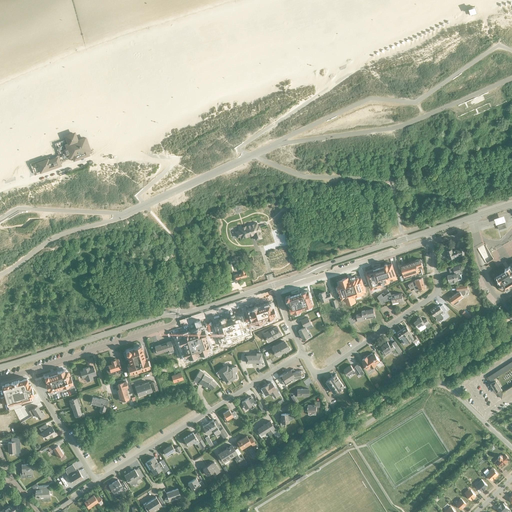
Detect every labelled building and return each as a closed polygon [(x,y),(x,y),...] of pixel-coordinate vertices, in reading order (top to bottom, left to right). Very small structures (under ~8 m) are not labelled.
[(71,143),(66,145),(67,147),(70,156),(70,157),(73,156),(74,160),(75,159),(88,155),(87,154),(86,151),(89,150),(87,146),(86,143),(85,138),(77,141),(71,143)] [(47,160),(38,163),(41,171),(59,165),(57,158),(48,161),(47,160)] [(503,217),(494,220),(496,226),(505,223),(503,217)] [(239,231),(235,232),(236,238),(240,236),(241,238),(253,234),(255,239),(261,237),(256,223),(238,229),(239,231)] [(461,256),(464,255),(464,249),(460,249),(460,251),(457,251),(457,250),(452,251),(452,249),(446,251),(449,260),(454,259),(453,257),(458,256),(458,257),(461,256)] [(422,267),(420,259),(401,266),(404,277),(415,273),(416,276),(422,274),(421,270),(420,270),(420,267),(422,267)] [(371,276),(368,277),(372,288),(382,285),(381,284),(382,284),(384,283),(384,281),(385,281),(386,283),(389,281),(389,280),(396,278),(391,264),(388,265),(387,265),(387,266),(388,268),(384,269),(380,270),(379,268),(374,269),(375,270),(372,270),(373,272),(370,273),(371,276)] [(455,274),(447,276),(449,282),(453,281),(453,282),(462,279),(461,274),(463,274),(461,269),(460,266),(453,268),(455,274)] [(506,271),(496,277),(504,290),(511,285),(511,267),(511,268),(510,267),(509,267),(505,269),(504,270),(506,271)] [(245,272),(243,268),(240,269),(241,273),(234,275),(235,280),(246,276),(245,272)] [(340,285),(337,286),(338,287),(339,292),(342,299),(344,298),(345,300),(346,300),(347,302),(349,301),(353,300),(355,299),(354,297),(356,296),(360,295),(363,294),(363,292),(365,292),(365,290),(364,286),(363,286),(361,279),(358,279),(358,278),(355,279),(351,280),(350,280),(351,282),(349,282),(349,281),(348,279),(346,279),(345,278),(342,280),(340,281),(340,283),(339,284),(340,285)] [(425,287),(422,278),(415,280),(407,285),(411,290),(414,288),(414,287),(416,286),(418,285),(419,289),(425,287)] [(465,294),(465,292),(465,289),(467,289),(467,288),(467,285),(456,287),(457,290),(459,290),(459,292),(449,298),(452,303),(453,305),(454,305),(458,302),(458,301),(457,300),(462,296),(465,294)] [(308,290),(286,298),(291,312),(313,304),(308,290)] [(319,294),(318,295),(319,298),(320,298),(321,301),(327,299),(327,298),(331,297),(330,293),(326,295),(325,292),(319,294)] [(400,303),(403,302),(401,293),(391,295),(389,292),(387,294),(383,297),(381,294),(378,296),(382,302),(385,299),(391,298),(392,302),(399,301),(400,303)] [(271,300),(179,333),(188,366),(252,338),(248,331),(279,319),(271,300)] [(433,307),(430,310),(438,321),(443,318),(441,314),(446,310),(442,305),(440,307),(439,305),(434,308),(433,307)] [(370,318),(375,316),(373,308),(361,311),(362,314),(356,315),(356,316),(352,319),(354,322),(357,320),(357,322),(364,320),(363,317),(369,315),(370,318)] [(307,334),(309,333),(307,330),(312,327),(307,317),(301,321),(304,327),(298,331),(303,340),(309,337),(307,334)] [(430,325),(425,318),(422,320),(420,317),(417,319),(418,319),(414,322),(418,328),(420,331),(426,327),(427,328),(430,325)] [(414,343),(418,340),(415,335),(413,337),(409,332),(410,332),(406,326),(397,333),(400,338),(401,338),(406,344),(412,340),(414,343)] [(276,327),(270,330),(274,338),(280,334),(276,327)] [(270,330),(264,333),(268,341),(274,338),(270,330)] [(173,351),(173,348),(170,341),(166,342),(167,344),(161,345),(160,344),(154,346),(155,349),(153,350),(154,353),(168,349),(169,352),(173,351)] [(284,341),(278,345),(282,352),(284,351),(284,352),(290,349),(289,348),(288,348),(284,341)] [(383,348),(380,350),(384,356),(386,354),(385,352),(389,350),(390,351),(392,349),(394,352),(396,350),(399,354),(402,352),(395,341),(392,343),(392,344),(390,345),(387,342),(381,346),(383,348)] [(278,345),(272,348),(276,356),(282,352),(278,345)] [(127,350),(126,352),(126,354),(128,355),(129,358),(128,358),(130,364),(128,364),(127,365),(128,366),(130,374),(143,370),(149,368),(150,368),(147,359),(147,358),(145,359),(142,348),(141,346),(133,348),(133,349),(129,350),(128,350),(127,350)] [(260,362),(262,362),(261,353),(259,353),(256,353),(256,355),(246,356),(246,362),(257,362),(257,364),(260,364),(260,362)] [(372,353),(367,356),(374,366),(375,368),(377,366),(377,365),(380,362),(376,356),(377,356),(375,353),(373,354),(372,353)] [(364,359),(362,360),(364,362),(362,363),(368,371),(372,368),(372,370),(375,368),(374,366),(367,356),(367,355),(363,358),(364,359)] [(121,368),(118,359),(111,361),(112,364),(108,365),(109,369),(106,370),(108,375),(115,373),(114,370),(117,369),(118,373),(122,372),(121,368)] [(492,383),(490,384),(496,393),(498,392),(501,398),(511,391),(511,361),(488,377),(492,383)] [(351,365),(344,370),(348,376),(354,371),(357,369),(359,373),(362,371),(358,364),(355,366),(355,367),(353,368),(351,365)] [(236,374),(236,366),(228,367),(227,365),(216,373),(218,376),(221,375),(226,383),(230,380),(229,378),(235,377),(235,374),(236,374)] [(83,370),(80,371),(82,378),(85,377),(86,381),(92,379),(92,377),(96,376),(95,373),(93,367),(89,368),(89,367),(83,369),(83,370)] [(279,377),(284,386),(291,381),(290,379),(292,378),(292,379),(301,378),(301,377),(304,376),(303,371),(295,372),(293,369),(279,377)] [(64,370),(57,372),(49,375),(50,376),(48,377),(46,378),(47,380),(47,383),(46,383),(47,384),(48,388),(48,389),(49,388),(50,390),(63,386),(72,383),(70,377),(69,377),(69,376),(67,371),(65,372),(64,370)] [(212,390),(216,385),(211,380),(211,379),(204,375),(205,374),(200,371),(194,381),(199,384),(200,382),(207,386),(212,390)] [(174,382),(183,379),(181,373),(171,376),(174,382)] [(335,393),(344,387),(336,375),(326,382),(335,393)] [(125,378),(115,382),(116,384),(116,385),(117,390),(121,401),(129,399),(128,396),(128,395),(129,395),(126,387),(128,387),(126,382),(125,378)] [(11,383),(2,386),(9,410),(21,406),(20,403),(33,399),(32,396),(33,395),(33,393),(31,386),(30,384),(28,384),(27,379),(19,381),(11,383)] [(154,390),(157,389),(154,382),(151,383),(149,384),(148,382),(144,383),(145,384),(140,385),(139,385),(135,387),(138,396),(143,394),(148,392),(148,393),(152,391),(151,391),(153,390),(154,390)] [(271,392),(274,397),(279,394),(275,389),(275,388),(271,382),(267,385),(267,384),(263,386),(264,387),(261,388),(265,395),(271,392)] [(251,396),(242,402),(246,408),(249,406),(251,410),(254,408),(251,404),(254,402),(251,396)] [(78,417),(82,416),(79,406),(80,405),(78,397),(69,400),(74,416),(78,415),(78,417)] [(90,397),(89,402),(89,403),(100,406),(99,411),(101,413),(103,412),(105,407),(107,400),(98,398),(98,399),(91,397),(90,397)] [(320,407),(320,402),(317,402),(317,405),(308,405),(308,411),(308,415),(316,415),(316,411),(316,407),(320,407)] [(35,414),(40,411),(37,406),(33,408),(32,406),(28,408),(30,410),(29,411),(32,417),(35,415),(35,414)] [(234,420),(238,418),(234,411),(231,413),(229,410),(223,413),(227,420),(232,416),(234,420)] [(280,419),(279,419),(280,424),(288,423),(288,422),(293,418),(296,417),(293,411),(290,413),(289,414),(287,414),(280,414),(280,419)] [(216,421),(215,421),(213,422),(212,420),(202,426),(207,434),(213,431),(215,435),(219,432),(223,438),(226,436),(222,429),(219,431),(217,427),(218,426),(219,425),(216,421)] [(277,433),(270,421),(257,429),(261,435),(266,431),(268,435),(272,432),(274,435),(277,433)] [(55,433),(51,427),(48,428),(45,424),(38,428),(41,433),(42,432),(46,439),(55,433)] [(199,449),(205,445),(197,433),(194,434),(193,433),(183,439),(187,445),(196,440),(196,441),(195,442),(199,449)] [(208,436),(205,438),(211,448),(218,445),(215,441),(212,443),(208,436)] [(256,444),(255,444),(251,438),(248,439),(246,436),(237,441),(241,448),(250,442),(253,448),(257,446),(256,444)] [(11,442),(8,442),(8,443),(9,453),(12,453),(13,453),(20,452),(20,446),(18,446),(18,438),(14,438),(11,438),(11,442)] [(58,457),(62,454),(57,446),(55,447),(53,445),(48,448),(50,452),(53,451),(58,457)] [(166,455),(174,450),(171,445),(163,450),(166,455)] [(232,445),(218,454),(224,465),(229,462),(226,458),(233,454),(236,459),(237,461),(241,465),(246,462),(243,457),(240,459),(232,446),(232,445)] [(499,464),(498,466),(499,467),(501,466),(503,464),(504,465),(507,461),(506,461),(509,459),(507,457),(508,457),(507,456),(506,456),(505,455),(503,457),(501,456),(500,455),(498,457),(499,458),(498,459),(500,460),(498,462),(499,464)] [(146,462),(145,463),(149,470),(151,469),(154,474),(161,469),(160,467),(162,466),(165,471),(168,469),(162,460),(157,463),(155,459),(154,457),(146,462)] [(213,462),(203,468),(207,475),(212,472),(213,471),(213,472),(212,473),(213,476),(215,475),(214,474),(219,471),(213,462)] [(22,469),(20,469),(20,478),(25,477),(25,475),(32,474),(32,464),(21,464),(22,469)] [(68,476),(71,481),(73,484),(82,478),(77,470),(76,472),(71,465),(65,469),(67,471),(65,472),(68,476)] [(134,469),(124,475),(131,486),(137,482),(136,481),(143,476),(138,468),(135,470),(134,469)] [(487,475),(486,476),(488,477),(489,476),(492,480),(498,474),(495,472),(495,471),(494,469),(493,470),(492,469),(489,471),(490,472),(487,475)] [(201,488),(204,486),(201,481),(199,483),(195,478),(188,483),(192,490),(199,485),(201,488)] [(118,479),(109,485),(113,493),(122,487),(124,491),(127,489),(123,482),(121,484),(118,479)] [(479,483),(477,486),(478,487),(481,491),(483,489),(484,489),(486,487),(487,485),(482,480),(481,479),(478,482),(479,483)] [(35,489),(35,497),(48,496),(48,485),(38,486),(36,483),(32,486),(34,490),(35,489)] [(174,498),(180,496),(177,489),(166,492),(165,493),(163,490),(161,491),(165,498),(168,497),(169,500),(174,498)] [(466,496),(468,498),(469,498),(471,500),(472,499),(475,497),(474,496),(475,495),(471,490),(467,493),(466,492),(465,493),(466,494),(466,495),(467,495),(466,496)] [(99,504),(102,502),(98,497),(95,499),(93,495),(84,501),(88,507),(97,501),(99,504)] [(158,509),(161,506),(156,498),(155,499),(154,499),(152,500),(151,501),(150,502),(149,502),(148,503),(147,503),(146,504),(145,503),(144,504),(143,504),(148,511),(152,511),(154,511),(158,509)] [(460,501),(457,504),(461,509),(466,504),(461,499),(460,498),(459,500),(460,501)] [(14,502),(9,506),(13,511),(12,511),(17,511),(20,510),(14,502)] [(506,511),(509,509),(506,506),(507,505),(505,502),(504,503),(501,505),(501,504),(499,507),(498,508),(501,511),(503,511),(505,511),(506,511)]
